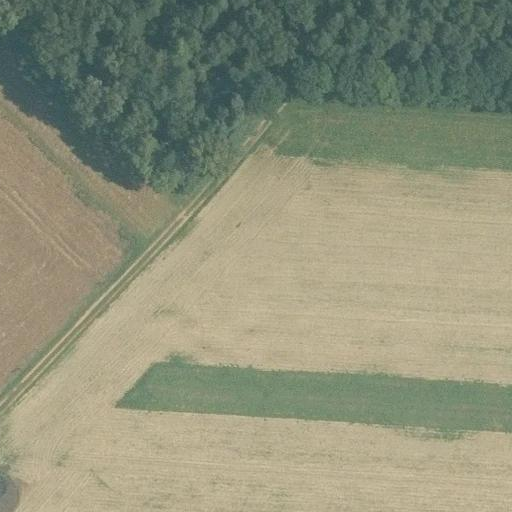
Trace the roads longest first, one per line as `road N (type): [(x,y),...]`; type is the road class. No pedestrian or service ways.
road 1 (track): [(0,412),(190,211),(359,0)]
road 2 (track): [(0,28),(190,211)]
road 3 (track): [(511,112),(281,96)]
